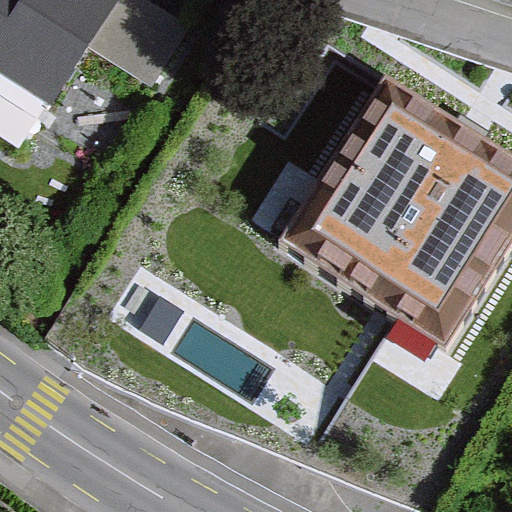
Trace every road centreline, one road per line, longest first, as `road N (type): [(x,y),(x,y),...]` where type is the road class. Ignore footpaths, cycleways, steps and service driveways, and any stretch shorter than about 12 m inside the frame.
road 1 (secondary): [(0,389),(180,511)]
road 2 (residential): [(386,0),(511,41)]
